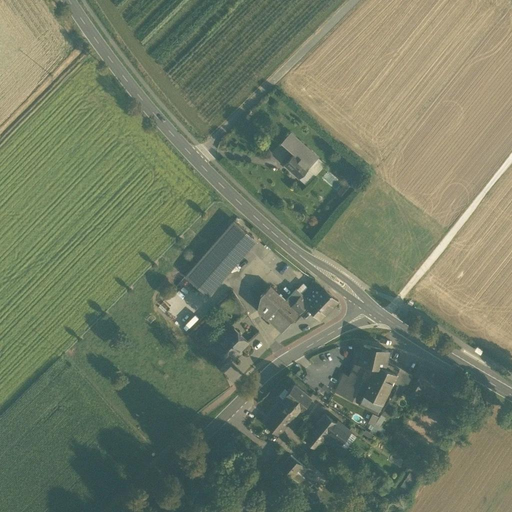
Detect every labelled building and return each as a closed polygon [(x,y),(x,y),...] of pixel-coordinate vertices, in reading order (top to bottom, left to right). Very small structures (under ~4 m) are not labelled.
[(281,142),(294,153),(302,144),(290,133),(281,142)] [(302,144),(294,153),(301,159),(309,150),(302,144)] [(301,159),(310,167),(318,158),(309,150),(301,159)] [(310,167),(301,159),(294,153),(283,165),(299,179),(310,167)] [(338,193),(344,199),(353,189),(346,183),(338,193)] [(234,220),(210,248),(229,265),(230,265),(254,238),(234,220)] [(254,238),(230,265),(233,268),(257,240),(254,238)] [(229,265),(210,248),(185,276),(205,293),(229,265)] [(212,291),(233,268),(230,265),(229,265),(205,293),(209,297),(213,292),(212,291)] [(276,292),(267,302),(290,323),(306,306),(306,305),(323,287),(315,280),(308,287),(302,293),(290,305),(285,300),(276,292)] [(303,283),(297,289),(302,293),(308,287),(303,283)] [(260,296),(267,302),(276,292),(270,286),(260,296)] [(306,306),(320,319),(338,301),(323,287),(306,305),(306,306)] [(297,288),(285,300),(290,305),(302,293),(297,289),(297,288)] [(281,332),(290,323),(267,302),(260,296),(257,309),(281,332)] [(234,327),(231,330),(245,344),(248,341),(234,327)] [(223,355),(229,360),(245,344),(231,330),(215,346),(223,355)] [(364,345),(360,363),(377,366),(381,367),(381,366),(383,358),(385,360),(388,350),(364,345)] [(215,363),(223,372),(232,363),(229,360),(223,355),(215,363)] [(383,358),(381,366),(395,373),(381,403),(382,404),(393,382),(399,386),(370,430),(375,433),(412,375),(400,367),(385,360),(383,358)] [(370,382),(377,366),(360,363),(359,365),(355,365),(349,377),(344,387),(354,393),(362,378),(368,381),(370,382)] [(364,393),(381,403),(395,373),(381,366),(381,367),(377,366),(370,382),(368,381),(367,383),(368,384),(364,393)] [(434,393),(435,393),(439,386),(439,384),(443,377),(423,367),(415,382),(415,383),(422,387),(423,387),(434,393)] [(338,384),(344,387),(349,377),(343,374),(338,384)] [(335,392),(359,403),(364,393),(368,384),(367,383),(368,381),(362,378),(354,393),(344,387),(338,384),(335,392)] [(412,380),(405,392),(416,398),(422,387),(415,383),(415,382),(412,380)] [(285,401),(285,402),(296,411),(299,407),(300,408),(311,396),(295,382),(285,393),(286,394),(282,399),(285,401)] [(432,396),(440,400),(446,388),(439,384),(439,386),(435,393),(434,393),(432,396)] [(378,413),(382,404),(381,403),(364,393),(359,403),(378,413)] [(296,411),(285,402),(275,414),(278,417),(271,426),(280,434),(285,427),(284,426),(296,411)] [(316,424),(340,443),(350,431),(341,424),(340,426),(324,413),(316,424)] [(345,448),(340,443),(316,424),(304,439),(317,449),(323,442),(339,455),(345,448)] [(340,443),(345,448),(346,447),(346,448),(356,436),(350,431),(340,443)] [(408,444),(411,438),(396,432),(393,438),(408,444)] [(280,467),(291,477),(301,465),(290,455),(280,467)] [(317,472),(313,478),(323,485),(327,480),(317,472)]
